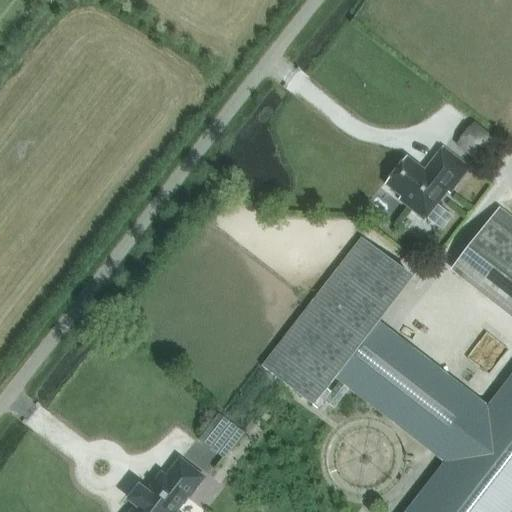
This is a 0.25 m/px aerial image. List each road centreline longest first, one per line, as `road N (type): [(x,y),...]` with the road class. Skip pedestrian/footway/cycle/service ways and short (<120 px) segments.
road 1 (unclassified): [(0,411),(319,0)]
road 2 (unknown): [(511,156),(431,278),(426,312),(450,345)]
